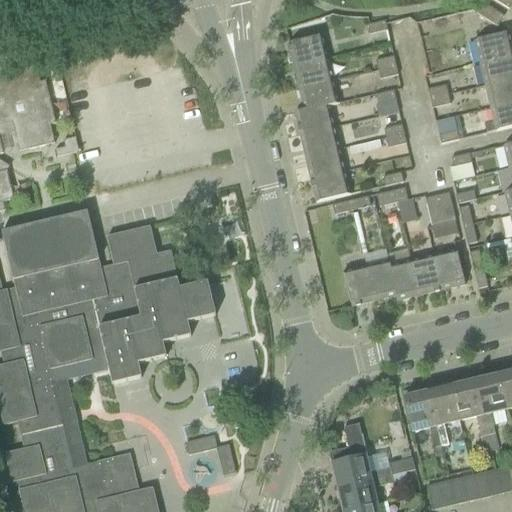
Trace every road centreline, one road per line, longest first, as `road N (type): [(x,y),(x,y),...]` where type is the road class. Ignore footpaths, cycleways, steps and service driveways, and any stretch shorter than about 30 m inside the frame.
road 1 (tertiary): [(307,372),(240,86)]
road 2 (tertiary): [(307,372),(511,326)]
road 3 (tertiary): [(269,511),(307,372)]
